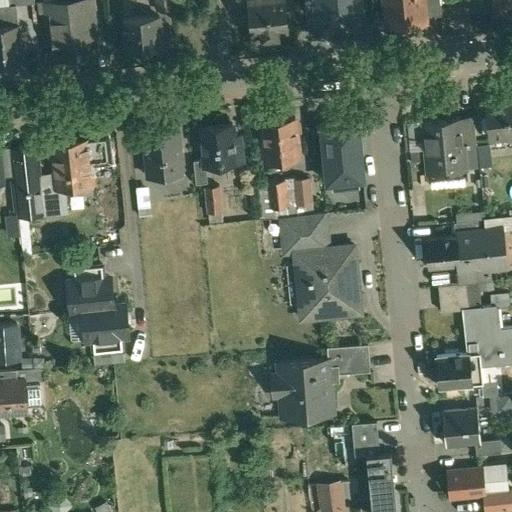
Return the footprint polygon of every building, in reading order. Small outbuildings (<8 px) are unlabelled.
[(173,0),(158,0),(160,10),(174,9),(173,0)] [(250,0),(254,38),(289,34),(285,0),(250,0)] [(321,31),(317,0),(312,0),(305,1),(308,32),(321,31)] [(359,0),(317,0),(321,31),(362,26),(359,0)] [(385,0),(388,24),(427,20),(427,16),(425,0),(385,0)] [(441,0),(425,0),(427,16),(443,14),(441,0)] [(511,0),(496,0),(498,13),(511,11),(511,0)] [(92,1),(56,4),(58,18),(50,19),(54,57),(81,54),(81,62),(97,60),(96,52),(98,52),(95,25),(93,24),(92,15),(93,14),(94,13),(92,1)] [(18,8),(2,9),(2,8),(0,8),(0,63),(24,61),(23,49),(25,49),(23,38),(21,38),(20,23),(19,23),(18,8)] [(160,15),(125,18),(128,51),(164,47),(160,15)] [(511,99),(486,103),(490,137),(507,135),(507,137),(511,136),(511,99)] [(362,115),(322,118),(328,182),(367,178),(362,115)] [(474,115),(461,117),(463,145),(477,143),(474,115)] [(296,117),(265,119),(268,162),(299,159),(296,117)] [(461,117),(425,120),(430,173),(465,170),(463,145),(461,117)] [(263,118),(255,118),(258,161),(266,160),(263,118)] [(235,123),(205,126),(207,159),(208,167),(209,167),(238,164),(244,163),(242,135),(236,135),(235,123)] [(178,129),(145,132),(149,176),(183,172),(178,129)] [(108,136),(88,138),(91,163),(111,161),(108,136)] [(88,138),(53,142),(58,189),(93,185),(91,163),(88,138)] [(37,146),(13,148),(16,175),(21,214),(45,212),(37,146)] [(13,148),(2,150),(5,176),(16,175),(13,148)] [(207,159),(197,160),(199,184),(210,183),(209,167),(208,167),(207,159)] [(309,177),(296,178),(298,204),(312,203),(309,177)] [(285,181),(271,182),(273,207),(288,206),(285,181)] [(222,186),(208,187),(210,213),(224,212),(222,186)] [(327,211),(290,215),(292,233),(319,230),(329,229),(327,211)] [(479,219),(455,221),(457,234),(481,231),(479,219)] [(457,234),(427,237),(429,266),(456,263),(458,282),(467,281),(491,279),(489,266),(506,265),(503,229),(481,231),(457,234)] [(292,233),(284,234),(286,252),(296,251),(296,250),(321,247),(319,230),(292,233)] [(321,247),(296,250),(296,251),(303,317),(362,311),(360,288),(356,288),(354,268),(358,268),(355,244),(321,247)] [(103,264),(73,267),(74,280),(104,278),(103,264)] [(74,280),(68,281),(71,311),(83,309),(113,306),(111,277),(104,278),(74,280)] [(458,282),(440,284),(442,310),(468,307),(468,306),(469,305),(467,281),(458,282)] [(511,325),(500,326),(497,303),(469,305),(468,306),(468,307),(473,352),(470,352),(474,382),(484,381),(482,364),(511,361),(511,325)] [(113,306),(83,309),(86,339),(92,338),(122,336),(128,335),(125,305),(113,306)] [(19,323),(0,324),(0,343),(1,344),(2,359),(20,358),(19,323)] [(122,336),(92,338),(94,352),(123,349),(122,336)] [(367,343),(329,346),(329,358),(335,357),(336,371),(369,369),(367,343)] [(470,352),(438,355),(441,385),(474,382),(470,352)] [(329,358),(279,361),(280,371),(274,371),(275,394),(282,393),(283,411),(334,407),(331,371),(336,371),(335,357),(329,358)] [(17,368),(0,369),(0,381),(18,380),(17,368)] [(0,381),(0,411),(29,410),(28,402),(31,399),(30,390),(27,388),(27,380),(18,380),(0,381)] [(511,402),(502,404),(504,428),(511,427),(511,402)] [(478,406),(444,409),(447,443),(476,440),(481,440),(481,439),(478,406)] [(366,454),(380,453),(377,420),(352,423),(355,455),(366,454)] [(500,437),(481,439),(481,440),(476,440),(477,453),(502,451),(500,437)] [(380,453),(366,454),(371,511),(397,511),(391,452),(380,453)] [(483,466),(449,469),(452,495),(485,492),(486,492),(486,490),(483,466)] [(340,479),(320,482),(324,510),(344,507),(340,479)] [(511,487),(486,490),(486,492),(485,492),(488,511),(511,508),(511,487)]
